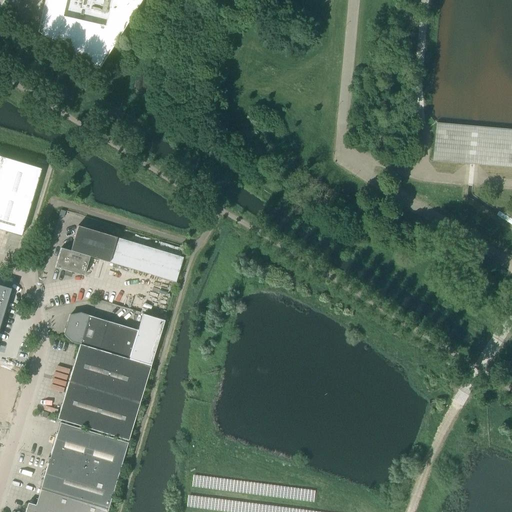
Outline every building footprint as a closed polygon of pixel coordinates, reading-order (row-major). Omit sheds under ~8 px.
[(44,0),(37,32),(98,70),(141,0),(44,0)] [(511,130),(436,124),(433,161),(511,167),(511,130)] [(0,156),(0,230),(21,237),(41,169),(0,156)] [(54,267),(64,270),(83,275),(89,256),(175,282),(182,257),(77,226),(70,251),(60,248),(54,267)] [(0,324),(11,289),(0,285),(0,324)] [(79,344),(57,419),(128,440),(150,365),(163,320),(142,314),(137,330),(80,313),(69,315),(63,334),(71,341),(79,344)] [(127,443),(60,423),(49,458),(48,458),(46,464),(48,464),(44,477),(35,505),(27,503),(24,511),(106,511),(111,498),(127,443)]
